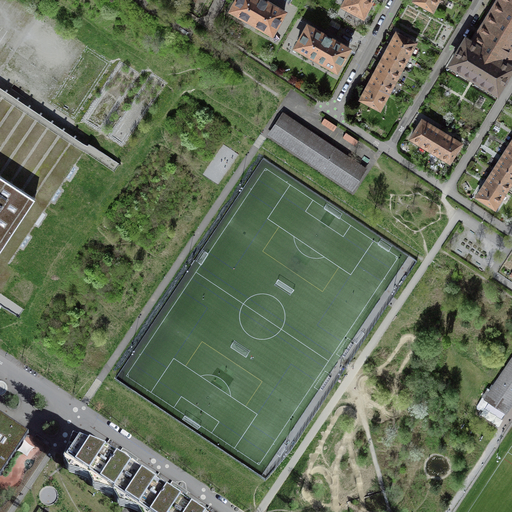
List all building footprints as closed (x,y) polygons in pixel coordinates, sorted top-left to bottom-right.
[(264,0),(236,0),(231,9),(272,32),(284,11),(264,0)] [(344,0),(341,6),(364,18),(373,0),(344,0)] [(413,0),(433,10),(438,0),(413,0)] [(511,0),(499,0),(480,32),(473,43),(473,44),(505,63),(505,62),(511,51),(511,0)] [(328,37),(308,25),(296,46),(336,69),(348,48),(328,37)] [(389,45),(409,55),(416,42),(396,32),(395,35),(389,45)] [(511,67),(511,66),(505,62),(505,63),(473,44),(473,43),(466,39),(451,63),(474,77),(497,91),(511,67)] [(383,58),(402,68),(409,55),(389,45),(388,48),(383,58)] [(402,68),(383,58),(381,60),(376,70),(395,81),(402,68)] [(388,93),(395,81),(376,70),(374,73),(369,83),(388,93)] [(388,93),(369,83),(368,85),(361,99),(380,109),(388,93)] [(83,143),(0,87),(0,302),(19,315),(118,166),(83,143)] [(314,135),(283,114),(272,129),(303,149),(304,150),(301,155),(326,172),(329,167),(355,184),(365,169),(340,152),(340,151),(315,134),(314,135)] [(430,150),(441,131),(438,129),(422,119),(411,138),(430,150)] [(441,131),(430,150),(450,161),(461,143),(445,134),(441,131)] [(508,147),(502,156),(511,162),(511,146),(510,145),(508,147)] [(501,159),(494,168),(511,179),(511,162),(502,156),(501,159)] [(492,172),(486,181),(505,192),(511,180),(511,179),(494,168),(492,172)] [(485,183),(477,196),(495,207),(505,192),(486,181),(485,183)] [(511,357),(485,398),(489,401),(495,392),(511,403),(511,357)] [(0,475),(29,433),(9,420),(0,413),(0,475)] [(201,511),(185,505),(175,499),(177,495),(160,489),(154,484),(153,486),(149,484),(152,478),(150,478),(135,472),(125,465),(127,462),(79,442),(66,463),(72,465),(81,472),(80,475),(97,482),(106,489),(105,492),(121,499),(128,503),(129,501),(132,503),(131,505),(130,508),(130,509),(138,511),(201,511)]
